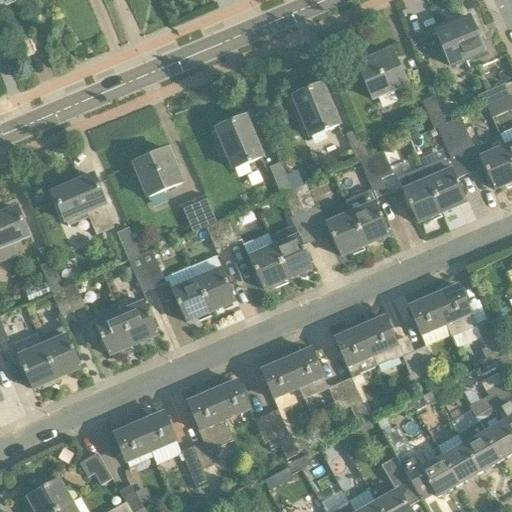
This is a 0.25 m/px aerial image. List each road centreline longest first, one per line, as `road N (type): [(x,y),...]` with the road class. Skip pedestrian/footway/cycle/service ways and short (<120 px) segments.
road 1 (residential): [(0,444),(511,220)]
road 2 (tertiary): [(0,136),(324,0)]
